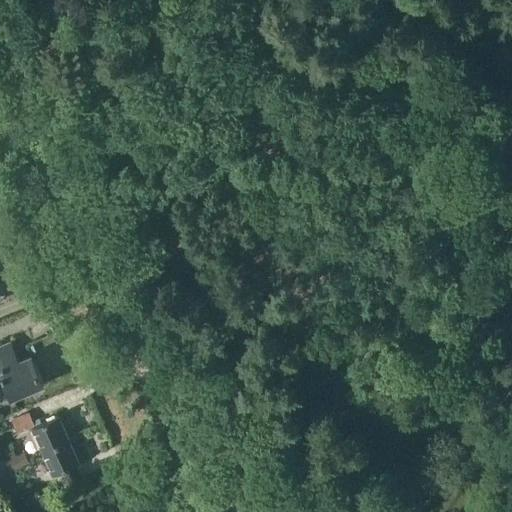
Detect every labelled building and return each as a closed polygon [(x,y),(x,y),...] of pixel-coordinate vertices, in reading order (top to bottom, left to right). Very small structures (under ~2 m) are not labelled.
[(0,384),(8,381),(3,368),(6,367),(7,369),(14,366),(6,347),(0,348),(0,384)] [(3,368),(8,381),(13,393),(26,387),(28,391),(46,383),(34,356),(21,362),(23,367),(16,370),(14,366),(7,369),(6,367),(3,368)] [(37,425),(48,449),(71,439),(61,415),(37,425)] [(71,439),(48,449),(58,473),(82,463),(71,439)] [(25,452),(14,457),(16,462),(20,460),(22,465),(30,462),(25,452)] [(14,457),(6,460),(10,470),(22,465),(20,460),(16,462),(14,457)]
